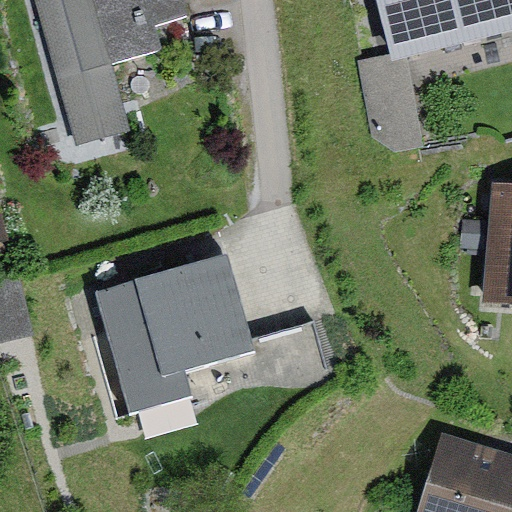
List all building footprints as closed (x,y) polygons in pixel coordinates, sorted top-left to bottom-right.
[(37,0),(78,146),(131,131),(113,65),(162,52),(155,27),(190,17),(185,0),(37,0)] [(511,0),(377,0),(394,67),(407,65),(511,39),(511,0)] [(396,154),(424,148),(407,65),(394,67),(360,75),(373,138),(396,154)] [(511,191),(495,191),(486,312),(511,314),(511,191)] [(3,211),(0,212),(0,239),(9,238),(3,211)] [(486,224),(463,222),(462,250),(485,252),(486,224)] [(229,253),(96,290),(132,415),(195,397),(188,371),(257,351),(229,253)] [(21,277),(0,281),(0,342),(0,344),(35,336),(21,277)] [(511,511),(511,453),(444,433),(419,511),(511,511)]
